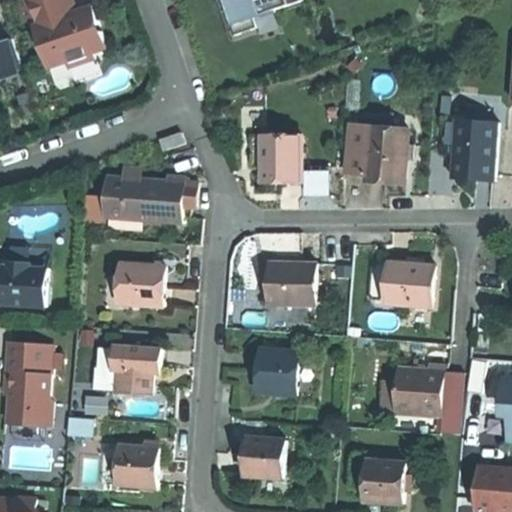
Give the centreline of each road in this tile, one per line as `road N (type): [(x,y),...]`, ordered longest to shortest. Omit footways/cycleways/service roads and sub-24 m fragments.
road 1 (residential): [(199,511),(230,220)]
road 2 (residential): [(230,220),(471,219)]
road 3 (residential): [(0,180),(195,112)]
road 4 (residential): [(471,219),(465,339)]
